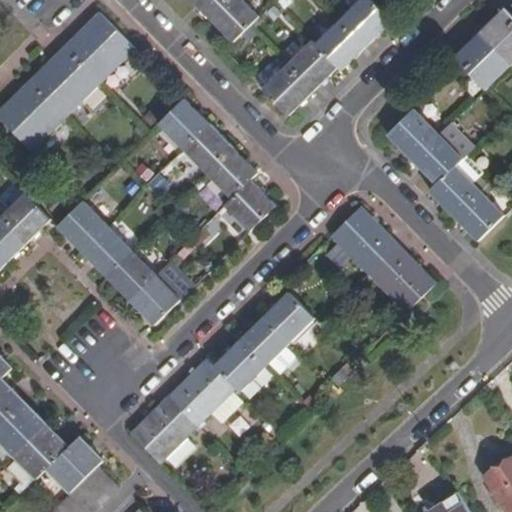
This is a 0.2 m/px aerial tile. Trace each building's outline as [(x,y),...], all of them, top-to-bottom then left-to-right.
[(194,0),(236,43),(262,17),(246,0),(194,0)] [(314,42),(266,90),(292,117),(340,69),(344,71),(394,22),(371,0),(361,0),(317,44),(314,42)] [(511,14),(507,11),(458,59),(487,91),(511,67),(511,14)] [(102,13),(0,112),(0,116),(35,151),(138,50),(102,13)] [(188,100),(161,126),(233,200),(227,207),(252,232),(278,206),(253,179),(260,172),(188,100)] [(416,110),(389,136),(437,184),(431,192),(479,242),(505,216),(459,166),(465,159),(416,110)] [(0,272),(53,220),(26,194),(2,218),(0,215),(0,272)] [(85,201),(60,227),(158,324),(183,300),(196,287),(172,263),(159,276),(85,201)] [(408,314),(440,283),(364,207),(333,238),(408,314)] [(179,253),(186,260),(208,240),(201,232),(179,253)] [(209,359),(133,434),(163,462),(169,457),(177,465),(198,445),(190,436),(214,413),(225,424),(246,403),(235,393),(239,389),(242,392),(273,362),(284,372),(300,356),(290,346),(317,319),(290,293),(217,366),(209,359)] [(0,352),(0,443),(37,480),(47,471),(70,495),(52,511),(94,511),(120,487),(100,466),(105,460),(82,436),(70,446),(5,377),(14,368),(0,352)] [(511,511),(511,457),(484,477),(506,511),(511,511)] [(431,511),(471,511),(459,493),(431,511)]
